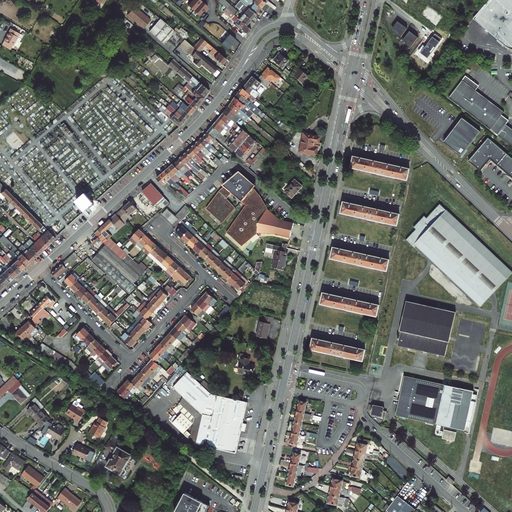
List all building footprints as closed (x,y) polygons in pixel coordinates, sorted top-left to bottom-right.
[(193,0),(188,5),(200,15),(208,6),(200,0),(193,0)] [(240,0),(235,6),(244,14),(251,20),(256,14),(240,0)] [(261,9),(251,0),(250,0),(249,2),(245,0),(243,0),(244,0),(243,0),(239,0),(240,0),(256,14),(261,9)] [(251,0),(261,9),(266,3),(262,0),(251,0)] [(511,0),(489,0),(474,19),(499,40),(499,41),(506,46),(507,47),(510,48),(511,49),(511,48),(511,0)] [(154,17),(138,3),(131,12),(147,26),(154,17)] [(251,20),(244,14),(242,15),(230,5),(227,8),(246,25),(251,20)] [(428,5),(421,15),(436,26),(444,16),(428,5)] [(227,8),(226,8),(223,12),(236,23),(234,24),(241,29),(248,35),(251,29),(246,25),(227,8)] [(161,19),(150,32),(164,44),(175,31),(173,30),(161,19)] [(407,28),(398,21),(392,29),(395,33),(401,37),(407,28)] [(11,28),(2,45),(10,50),(20,33),(11,28)] [(410,31),(403,40),(411,47),(418,37),(415,35),(415,36),(412,34),(412,33),(410,31)] [(222,43),(228,49),(237,40),(230,34),(222,43)] [(419,51),(428,58),(442,39),(435,34),(426,47),(423,45),(419,51)] [(193,47),(199,52),(205,44),(213,52),(212,54),(215,57),(222,64),(226,59),(201,37),(193,47)] [(187,42),(185,39),(179,46),(188,54),(189,53),(195,59),(193,61),(200,66),(202,64),(212,73),(217,67),(199,52),(193,47),(187,42)] [(148,48),(145,45),(141,50),(148,56),(151,51),(148,49),(148,48)] [(280,53),(274,60),(284,68),(290,60),(289,60),(289,59),(287,57),(286,57),(280,53)] [(0,64),(1,65),(0,66),(0,70),(12,77),(17,67),(0,58),(0,64)] [(168,65),(172,69),(185,79),(187,82),(190,79),(196,84),(194,85),(198,88),(196,89),(205,97),(209,90),(173,59),(168,65)] [(262,75),(271,83),(273,80),(277,83),(281,77),(268,67),(262,75)] [(299,67),(293,75),(303,82),(308,75),(308,74),(305,71),(304,72),(299,67)] [(286,68),(283,72),(288,76),(291,72),(286,68)] [(262,83),(267,87),(271,83),(262,75),(258,80),(253,76),(243,88),(250,94),(254,89),(256,90),(262,83)] [(503,112),(472,89),(474,86),(463,78),(448,98),(511,147),(511,130),(504,124),(507,121),(500,115),(503,112)] [(196,89),(187,82),(185,79),(183,81),(190,87),(188,90),(189,90),(201,101),(205,97),(196,89)] [(182,90),(184,88),(179,83),(173,90),(178,94),(182,90)] [(165,94),(156,86),(154,89),(160,94),(166,99),(168,96),(165,94)] [(251,103),(255,98),(250,94),(243,88),(243,87),(239,92),(248,100),(251,103)] [(178,98),(169,89),(165,94),(168,96),(174,102),(178,98)] [(186,94),(198,105),(201,101),(189,90),(186,94)] [(236,97),(245,105),(248,100),(239,92),(236,97)] [(193,111),(198,105),(186,94),(182,98),(185,100),(183,102),(193,111)] [(236,97),(232,102),(240,109),(249,117),(251,118),(255,113),(245,105),(236,97)] [(193,111),(183,102),(180,100),(177,104),(180,106),(190,115),(193,111)] [(240,109),(232,102),(228,107),(245,122),(249,117),(240,109)] [(183,122),(186,119),(172,107),(169,104),(166,108),(173,114),(183,122)] [(174,105),(172,107),(186,119),(190,115),(180,106),(178,108),(174,105)] [(183,122),(173,114),(166,108),(163,113),(179,127),(183,122)] [(224,113),(220,117),(231,127),(231,126),(233,124),(232,123),(234,121),(224,113)] [(220,117),(216,122),(227,131),(231,127),(220,117)] [(480,130),(462,118),(445,141),(462,154),(480,130)] [(212,126),(223,135),(224,135),(227,131),(216,122),(212,126)] [(226,138),(223,135),(212,126),(209,130),(217,137),(220,140),(220,139),(223,142),(226,138)] [(250,135),(240,126),(238,128),(236,131),(246,140),(250,135)] [(172,138),(181,131),(179,127),(170,134),(172,138)] [(208,131),(207,132),(215,139),(216,138),(217,137),(209,130),(208,131)] [(246,140),(236,131),(235,130),(232,134),(234,136),(235,137),(243,144),(246,140)] [(203,136),(212,145),(214,143),(217,146),(220,143),(215,139),(207,132),(203,136)] [(304,132),(300,150),(316,154),(317,147),(318,146),(314,145),(315,141),(319,141),(320,136),(304,132)] [(258,142),(250,135),(246,140),(254,146),(258,142)] [(218,155),(220,152),(214,147),(212,145),(203,136),(199,140),(210,151),(211,153),(213,152),(211,151),(212,150),(218,155)] [(235,137),(231,141),(239,148),(243,144),(235,137)] [(469,160),(481,170),(491,159),(511,177),(511,157),(489,137),(469,160)] [(206,155),(209,158),(219,166),(223,162),(211,153),(210,151),(199,140),(195,143),(206,155)] [(250,150),(254,146),(246,140),(243,144),(250,150)] [(239,148),(231,141),(228,145),(236,152),(239,148)] [(195,143),(191,147),(201,159),(205,161),(206,160),(207,161),(209,158),(206,155),(195,143)] [(247,154),(250,150),(243,144),(239,148),(247,154)] [(187,151),(198,163),(201,166),(205,161),(201,159),(191,147),(187,151)] [(239,148),(236,152),(243,159),(247,154),(239,148)] [(194,167),(198,163),(187,151),(183,155),(194,167)] [(192,169),(194,167),(183,155),(179,159),(185,165),(189,170),(191,168),(192,169)] [(354,156),(351,167),(407,180),(410,169),(397,166),(394,165),(393,165),(370,160),(369,159),(366,159),(354,156)] [(183,167),(185,165),(179,159),(173,163),(184,174),(185,173),(183,171),(186,169),(183,167)] [(173,163),(169,167),(178,177),(181,174),(182,176),(181,176),(182,177),(184,175),(184,174),(173,163)] [(202,167),(201,166),(198,163),(194,167),(199,171),(202,167)] [(109,202),(141,171),(135,165),(110,190),(111,191),(104,198),(109,202)] [(165,171),(174,179),(176,177),(177,178),(178,177),(169,167),(165,171)] [(227,232),(242,245),(258,232),(277,234),(288,236),(291,222),(280,219),(268,208),(260,196),(254,187),(256,185),(239,170),(224,185),(226,187),(221,192),(220,190),(206,208),(222,223),(236,207),(227,198),(232,192),(246,204),(227,232)] [(264,180),(270,174),(265,170),(264,171),(261,175),(260,176),(264,180)] [(169,183),(170,184),(172,182),(184,193),(183,195),(186,197),(190,194),(176,181),(174,179),(165,171),(161,174),(169,183)] [(169,183),(161,174),(157,178),(165,187),(169,183)] [(302,186),(295,180),(287,189),(285,191),(292,197),(302,186)] [(151,183),(142,191),(160,211),(169,203),(151,183)] [(0,193),(0,199),(1,200),(5,196),(9,192),(5,188),(0,193)] [(175,190),(173,193),(179,199),(181,196),(175,190)] [(8,200),(10,202),(15,198),(9,192),(5,196),(7,199),(5,200),(7,202),(8,200)] [(10,202),(16,208),(20,203),(15,198),(10,202)] [(137,209),(130,201),(116,214),(125,224),(133,217),(130,215),(137,209)] [(341,213),(397,225),(400,214),(387,211),(383,210),(360,205),(359,205),(356,204),(344,202),(341,213)] [(21,213),(26,208),(20,203),(16,208),(21,213)] [(183,208),(189,213),(191,210),(186,205),(183,208)] [(414,245),(480,307),(511,273),(439,205),(426,218),(424,216),(413,228),(416,230),(406,240),(412,247),(414,245)] [(27,218),(31,214),(26,208),(21,213),(27,218)] [(173,213),(170,211),(164,216),(167,219),(173,213)] [(32,224),(37,219),(31,214),(27,218),(32,224)] [(108,274),(112,278),(117,283),(118,283),(129,294),(137,286),(134,283),(146,270),(145,270),(139,264),(134,259),(128,254),(123,250),(120,247),(123,245),(120,242),(117,244),(110,238),(112,236),(107,230),(111,227),(114,229),(117,227),(119,229),(125,224),(116,214),(95,233),(106,244),(92,260),(108,274)] [(176,216),(175,216),(170,221),(173,224),(178,218),(176,216)] [(32,224),(38,230),(41,227),(43,225),(37,219),(32,224)] [(181,221),(176,226),(174,229),(177,231),(176,232),(182,237),(191,228),(182,220),(181,221)] [(43,234),(51,241),(55,237),(53,235),(45,227),(41,231),(43,234)] [(53,235),(55,237),(58,235),(50,228),(48,230),(53,235)] [(182,237),(188,243),(196,233),(191,228),(182,237)] [(136,245),(137,244),(145,234),(139,229),(130,239),(136,245)] [(37,235),(40,237),(47,245),(51,241),(43,234),(41,236),(38,232),(36,234),(37,235)] [(196,233),(188,243),(193,248),(202,238),(196,233)] [(143,249),(151,240),(145,234),(137,244),(143,249)] [(34,239),(36,241),(44,249),(47,245),(40,237),(37,235),(34,239)] [(202,238),(193,248),(199,253),(208,243),(202,238)] [(6,247),(13,254),(26,267),(30,262),(17,249),(7,239),(3,244),(6,247)] [(30,239),(28,242),(39,253),(41,251),(34,243),(30,239)] [(223,239),(219,243),(225,248),(229,244),(223,239)] [(142,249),(148,255),(157,245),(151,240),(143,249),(142,249)] [(36,241),(34,243),(41,251),(44,249),(36,241)] [(28,242),(26,243),(29,245),(38,254),(39,253),(28,242)] [(26,243),(23,246),(35,258),(38,254),(29,245),(26,243)] [(199,253),(205,258),(214,249),(208,243),(199,253)] [(286,251),(287,247),(282,246),(281,246),(266,243),(265,247),(276,249),(273,267),(283,269),(287,252),(286,251)] [(22,245),(17,249),(30,262),(35,258),(23,246),(22,245)] [(157,245),(148,255),(154,260),(163,250),(157,245)] [(26,267),(13,254),(6,247),(4,249),(12,257),(10,259),(21,271),(26,267)] [(331,258),(387,271),(390,260),(377,257),(377,256),(374,256),(350,251),(349,250),(346,250),(333,247),(331,258)] [(214,249),(205,258),(211,264),(217,257),(220,254),(214,249)] [(154,260),(160,265),(168,256),(163,250),(154,260)] [(66,260),(71,265),(77,259),(79,257),(75,252),(66,260)] [(8,268),(6,270),(13,278),(17,274),(1,256),(0,256),(0,258),(6,265),(8,268)] [(165,271),(174,261),(168,256),(160,265),(165,271)] [(88,257),(86,260),(92,265),(94,263),(88,257)] [(217,269),(223,262),(217,257),(211,264),(217,269)] [(71,265),(66,260),(62,263),(67,269),(71,265)] [(217,269),(222,274),(229,267),(231,265),(225,260),(223,262),(217,269)] [(165,271),(171,276),(180,266),(174,261),(165,271)] [(52,273),(60,281),(70,272),(67,269),(62,263),(52,273)] [(0,271),(9,282),(13,278),(6,270),(3,266),(1,268),(0,268),(0,267),(0,271)] [(171,276),(177,281),(186,271),(180,266),(171,276)] [(229,267),(222,274),(228,280),(237,270),(233,267),(231,270),(229,267)] [(242,275),(237,270),(228,280),(234,285),(242,275)] [(0,281),(4,286),(9,282),(0,271),(0,281)] [(177,281),(182,286),(185,283),(186,284),(192,277),(186,271),(177,281)] [(71,287),(78,279),(72,274),(65,281),(71,287)] [(242,275),(234,285),(240,290),(241,289),(244,292),(250,284),(248,281),(242,275)] [(76,292),(85,283),(79,278),(78,279),(71,287),(76,292)] [(82,297),(91,289),(85,283),(76,292),(82,297)] [(118,295),(123,290),(119,286),(112,293),(113,295),(111,297),(113,299),(118,295)] [(159,288),(154,293),(163,302),(168,296),(159,288)] [(82,297),(87,303),(96,294),(91,289),(82,297)] [(202,297),(211,305),(212,305),(213,306),(217,301),(207,292),(202,297)] [(149,299),(151,301),(158,307),(163,302),(154,293),(153,293),(150,296),(151,297),(149,299)] [(321,304),(377,316),(379,305),(366,302),(367,302),(363,301),(340,296),(339,296),(336,295),(335,295),(323,293),(321,304)] [(87,303),(93,308),(102,300),(96,294),(87,303)] [(126,300),(129,303),(134,297),(131,294),(126,300)] [(47,296),(39,304),(43,309),(44,308),(47,305),(49,307),(51,305),(51,306),(56,302),(53,299),(51,300),(47,296)] [(206,311),(209,314),(214,308),(211,305),(202,297),(197,303),(206,311)] [(99,314),(107,305),(102,300),(93,308),(99,314)] [(145,301),(142,304),(153,313),(158,307),(151,301),(149,304),(145,301)] [(456,312),(407,301),(400,331),(401,331),(398,345),(445,356),(449,342),(456,312)] [(200,317),(206,311),(197,303),(191,309),(200,317)] [(34,317),(33,318),(38,324),(41,321),(39,320),(48,312),(44,308),(43,309),(39,304),(30,313),(34,317)] [(141,313),(148,319),(153,313),(142,304),(140,307),(143,311),(141,313)] [(104,319),(113,310),(108,305),(107,305),(99,314),(104,319)] [(227,305),(220,313),(223,316),(230,308),(230,307),(227,305)] [(110,325),(127,309),(123,306),(116,313),(113,310),(104,319),(110,325)] [(135,319),(137,321),(147,329),(152,323),(148,319),(141,313),(135,319)] [(181,321),(190,329),(196,323),(186,315),(181,321)] [(274,325),(275,318),(265,316),(264,322),(260,322),(257,336),(270,339),(273,325),(274,325)] [(30,321),(24,326),(30,334),(36,328),(30,321)] [(132,326),(142,335),(147,329),(137,321),(132,326)] [(183,333),(185,335),(190,329),(181,321),(176,327),(183,333)] [(208,322),(205,325),(211,330),(213,327),(208,322)] [(26,342),(32,336),(30,334),(24,326),(14,335),(26,342)] [(132,326),(127,332),(136,341),(142,335),(132,326)] [(170,333),(177,339),(183,333),(176,327),(170,333)] [(68,331),(65,328),(58,334),(61,338),(68,331)] [(83,340),(90,334),(84,328),(77,334),(83,340)] [(131,347),(136,341),(127,332),(121,338),(131,347)] [(180,341),(177,339),(170,333),(165,338),(175,347),(180,341)] [(90,334),(83,340),(89,345),(95,339),(90,334)] [(198,336),(193,342),(194,343),(196,345),(201,339),(198,336)] [(170,353),(175,347),(165,338),(160,344),(167,350),(170,353)] [(311,349),(362,360),(365,349),(354,347),(354,346),(350,346),(328,341),(325,340),(324,340),(313,338),(311,349)] [(89,345),(87,348),(92,353),(101,344),(95,339),(89,345)] [(106,350),(101,344),(92,353),(92,354),(97,359),(106,350)] [(155,350),(162,356),(167,350),(160,344),(155,350)] [(82,349),(78,345),(73,350),(77,353),(82,349)] [(97,359),(103,365),(112,355),(106,350),(97,359)] [(153,359),(159,364),(164,358),(162,356),(155,350),(150,356),(153,359)] [(248,355),(240,354),(240,356),(242,357),(239,371),(253,375),(255,365),(249,363),(250,358),(247,358),(248,355)] [(112,355),(103,365),(109,371),(118,361),(112,355)] [(147,365),(159,375),(162,372),(160,370),(161,369),(169,375),(170,374),(167,371),(159,364),(153,359),(147,365)] [(68,367),(74,371),(78,368),(78,367),(72,361),(68,367)] [(142,370),(151,378),(154,381),(159,375),(147,365),(142,370)] [(172,365),(167,371),(170,374),(176,368),(173,366),(172,365)] [(207,384),(204,387),(200,383),(180,365),(175,371),(181,378),(173,387),(202,413),(203,414),(196,442),(206,446),(236,453),(241,430),(244,431),(246,423),(242,422),(247,402),(227,397),(228,394),(221,393),(220,396),(212,394),(208,390),(211,387),(207,384)] [(82,374),(89,378),(92,375),(87,370),(82,374)] [(137,376),(146,384),(151,378),(142,370),(137,376)] [(92,375),(89,378),(101,386),(105,381),(95,372),(92,375)] [(138,388),(143,392),(146,389),(144,387),(146,384),(137,376),(132,382),(138,388)] [(405,376),(402,390),(404,390),(402,402),(399,401),(396,415),(465,430),(467,421),(472,422),(476,402),(472,401),(474,391),(405,376)] [(0,398),(9,390),(15,384),(11,379),(0,389),(0,398)] [(131,391),(133,394),(138,388),(132,382),(129,380),(128,379),(123,385),(131,391)] [(21,404),(28,397),(18,386),(21,384),(18,381),(15,384),(9,390),(12,393),(15,397),(16,396),(17,398),(17,399),(21,404)] [(123,400),(131,391),(123,385),(118,391),(119,392),(116,396),(123,400)] [(33,417),(34,416),(41,409),(44,406),(38,400),(36,402),(34,400),(27,406),(29,409),(27,411),(33,417)] [(76,400),(75,401),(67,413),(76,419),(75,420),(78,422),(85,411),(82,409),(84,407),(80,404),(79,402),(76,400)] [(299,400),(297,411),(304,413),(306,402),(299,400)] [(382,418),(385,418),(387,412),(383,411),(384,407),(373,405),(372,407),(371,409),(372,410),(371,414),(382,417),(382,418)] [(50,419),(41,409),(34,416),(39,422),(36,425),(39,429),(50,419)] [(302,424),(304,413),(297,411),(294,422),(302,424)] [(97,422),(96,422),(90,432),(100,438),(106,428),(105,427),(108,422),(100,417),(97,422)] [(299,434),(302,424),(294,422),(292,433),(299,434)] [(61,429),(52,424),(48,432),(56,437),(55,438),(59,440),(66,430),(62,427),(61,429)] [(443,429),(442,438),(454,441),(456,431),(443,429)] [(297,445),(299,434),(292,433),(290,443),(297,445)] [(119,446),(110,440),(105,447),(116,453),(112,460),(111,459),(107,466),(120,474),(121,473),(122,474),(124,473),(125,473),(126,473),(126,472),(126,470),(125,468),(124,468),(128,460),(131,461),(133,460),(135,457),(118,447),(119,446)] [(356,451),(366,453),(368,444),(358,442),(356,451)] [(78,443),(74,453),(87,459),(91,450),(82,446),(82,445),(78,443)] [(0,457),(4,461),(11,452),(0,444),(0,457)] [(356,451),(354,459),(364,461),(366,453),(356,451)] [(291,463),(298,465),(301,454),(294,452),(291,463)] [(17,473),(25,462),(13,454),(4,467),(9,470),(10,469),(17,473)] [(352,467),(362,469),(364,461),(354,459),(352,467)] [(299,476),(308,478),(308,476),(300,474),(302,466),(298,465),(291,463),(289,474),(296,476),(299,476)] [(34,471),(28,467),(22,475),(38,487),(45,478),(35,470),(34,471)] [(362,469),(352,467),(350,476),(360,478),(361,474),(365,476),(367,473),(362,469)] [(296,476),(289,474),(286,485),(294,486),(296,476)] [(333,478),(332,486),(341,489),(344,489),(346,482),(343,481),(343,480),(333,478)] [(339,497),(341,489),(332,486),(330,495),(339,497)] [(350,490),(351,491),(360,495),(363,489),(352,486),(352,487),(349,486),(348,490),(350,490)] [(66,487),(58,497),(75,510),(82,502),(69,491),(69,490),(66,487)] [(41,492),(36,489),(34,493),(29,499),(33,502),(41,492)] [(45,496),(41,492),(33,502),(37,506),(45,496)] [(206,511),(211,505),(186,492),(175,511),(206,511)] [(339,497),(330,495),(328,503),(337,505),(338,503),(342,504),(343,505),(344,498),(339,497)] [(46,511),(54,503),(45,496),(37,506),(44,511),(46,511)] [(398,496),(389,506),(386,511),(388,511),(413,511),(415,509),(398,496)] [(287,509),(297,511),(299,503),(289,501),(287,509)]
